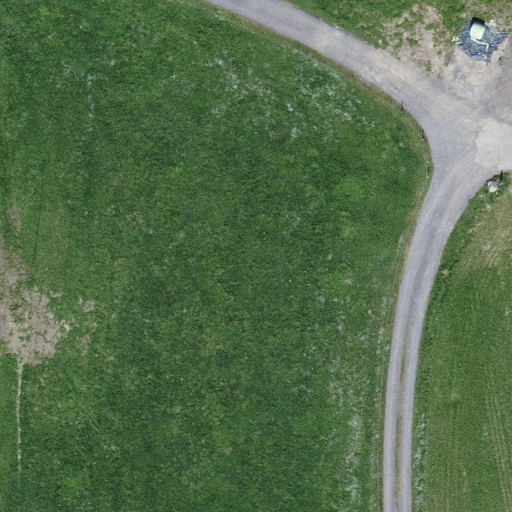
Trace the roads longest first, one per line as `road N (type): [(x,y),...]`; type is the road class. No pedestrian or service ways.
road 1 (track): [(468,143),(408,294),(394,511)]
road 2 (track): [(216,0),(354,50),(468,143),(511,150)]
